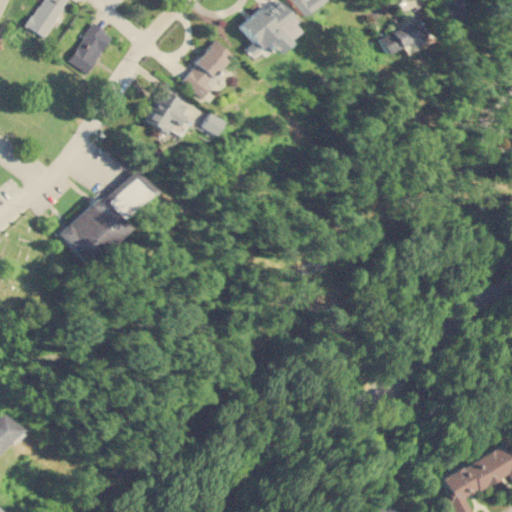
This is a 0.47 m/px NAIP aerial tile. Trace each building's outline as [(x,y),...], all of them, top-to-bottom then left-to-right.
[(65,0),(39,0),(23,24),(41,36),(65,0)] [(249,41),(242,46),(249,56),(258,49),(263,56),(283,41),(281,39),(293,30),(287,22),(291,19),(276,0),(272,0),(260,10),(258,6),(236,23),(249,41)] [(271,0),(255,0),(256,0),(262,8),(271,0)] [(287,0),(296,13),(316,0),(287,0)] [(441,0),(448,18),(446,18),(449,27),(471,19),(463,0),(441,0)] [(401,50),(420,40),(408,19),(375,37),(384,52),(398,45),(401,50)] [(65,58),(85,72),(110,35),(90,21),(65,58)] [(198,96),(215,77),(211,73),(229,53),(213,39),(178,77),(198,96)] [(162,133),(170,121),(174,123),(182,112),(172,105),(176,99),(162,89),(142,118),(162,133)] [(197,125),(210,134),(219,119),(205,111),(197,125)] [(55,232),(83,263),(125,225),(118,217),(151,188),(132,167),(103,192),(101,190),(55,232)] [(0,440),(11,428),(0,417),(0,440)] [(437,476),(446,493),(441,495),(450,511),(463,511),(469,509),(462,496),(506,472),(510,481),(511,479),(511,452),(506,456),(499,443),(437,476)] [(391,511),(378,501),(369,511),(370,511),(391,511)]
